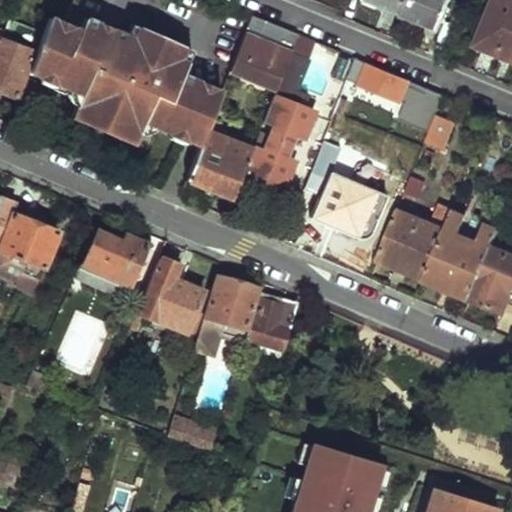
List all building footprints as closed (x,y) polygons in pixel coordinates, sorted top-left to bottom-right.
[(370,0),(402,13),(407,0),(370,0)] [(407,0),(402,13),(445,29),(456,0),(407,0)] [(511,0),(498,0),(479,46),(511,59),(511,0)] [(49,18),(30,69),(41,74),(39,79),(54,85),(56,80),(82,91),(73,116),(107,131),(139,41),(144,28),(133,24),(128,37),(86,20),(81,32),(49,18)] [(139,41),(107,131),(132,142),(143,117),(170,129),(168,133),(183,140),(185,135),(202,143),(207,131),(223,92),(183,75),(189,62),(194,48),(185,44),(144,28),(139,41)] [(247,31),(231,71),(278,88),(292,53),(293,51),(247,31)] [(293,51),(292,53),(310,61),(318,42),(300,34),(295,46),(293,51)] [(0,38),(0,89),(18,96),(34,52),(0,38)] [(253,149),(245,169),(286,186),(295,161),(286,157),(296,134),(305,137),(315,111),(306,108),(311,96),(298,90),(310,61),(292,53),(278,88),(253,149)] [(358,58),(350,78),(403,100),(411,80),(388,71),(358,58)] [(437,113),(427,140),(445,148),(457,121),(437,113)] [(202,143),(188,178),(234,197),(245,169),(253,149),(207,131),(202,143)] [(320,194),(312,216),(330,224),(333,218),(361,230),(377,189),(333,172),(343,147),(325,140),(306,188),(320,194)] [(413,175),(407,191),(420,196),(427,181),(413,175)] [(0,196),(0,273),(17,280),(16,284),(35,292),(58,229),(34,220),(36,215),(13,207),(16,202),(0,196)] [(401,208),(381,259),(426,277),(455,210),(444,205),(436,223),(401,208)] [(426,277),(474,297),(495,247),(501,232),(502,229),(485,223),(477,239),(460,232),(467,215),(455,210),(426,277)] [(81,262),(69,289),(81,293),(86,281),(92,267),(131,283),(147,243),(126,234),(123,241),(100,231),(85,264),(81,262)] [(511,253),(495,247),(474,297),(507,310),(511,296),(511,253)] [(163,257),(140,311),(186,332),(195,312),(205,292),(175,279),(182,265),(163,257)] [(92,267),(86,281),(126,296),(131,283),(92,267)] [(198,337),(196,346),(213,353),(216,340),(232,345),(241,347),(258,288),(219,276),(207,314),(206,314),(204,317),(198,337)] [(260,291),(258,298),(282,305),(284,299),(260,291)] [(258,298),(246,336),(285,348),(298,303),(284,299),(282,305),(258,298)] [(195,312),(186,332),(198,337),(204,317),(195,312)] [(0,378),(0,408),(7,411),(17,381),(1,376),(0,378)] [(178,412),(170,435),(212,450),(219,426),(178,412)] [(0,451),(0,482),(20,489),(29,460),(0,451)] [(226,454),(221,467),(248,477),(252,462),(226,454)] [(248,477),(237,511),(266,511),(279,468),(253,459),(252,462),(248,477)] [(492,511),(494,509),(430,489),(422,511),(492,511)]
